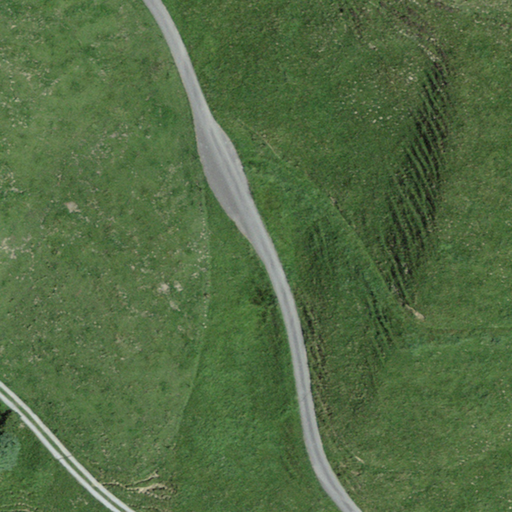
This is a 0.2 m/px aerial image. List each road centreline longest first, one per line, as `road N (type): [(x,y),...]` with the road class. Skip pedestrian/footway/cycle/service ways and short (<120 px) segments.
road 1 (track): [(352,511),(315,449),(278,273),(152,0)]
road 2 (track): [(0,391),(128,511)]
